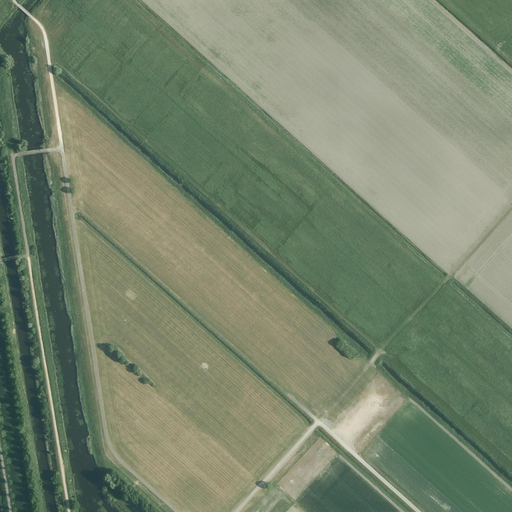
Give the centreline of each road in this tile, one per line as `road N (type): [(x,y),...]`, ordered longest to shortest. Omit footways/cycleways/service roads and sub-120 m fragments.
road 1 (unknown): [(58,155),(101,439),(113,461),(170,511)]
road 2 (track): [(435,405),(470,365),(414,314),(318,422)]
